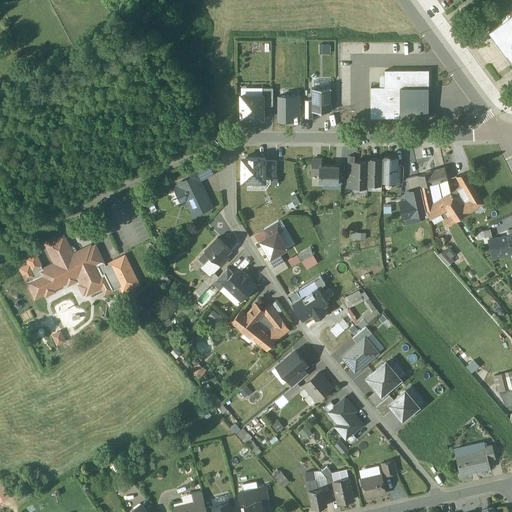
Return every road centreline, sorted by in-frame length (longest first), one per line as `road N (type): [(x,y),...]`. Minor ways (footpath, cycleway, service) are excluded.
road 1 (residential): [(437,498),(303,332),(238,230),(224,140)]
road 2 (residential): [(505,138),(224,140)]
road 3 (residential): [(0,248),(224,140)]
road 4 (residential): [(405,0),(505,138)]
